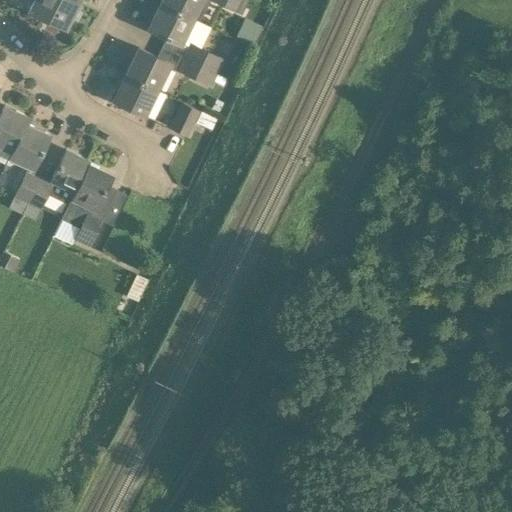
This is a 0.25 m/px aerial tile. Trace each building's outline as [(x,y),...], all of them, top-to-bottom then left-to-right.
[(64,29),(77,3),(70,0),(33,0),(28,11),(64,29)] [(194,19),(203,0),(161,0),(160,3),(194,19)] [(244,0),(209,0),(239,15),(246,1),(244,0)] [(182,45),(194,19),(160,3),(148,29),(182,45)] [(254,45),(263,28),(247,18),(237,36),(254,45)] [(189,42),(182,56),(217,73),(224,58),(189,42)] [(156,88),(168,63),(138,48),(126,74),(156,88)] [(211,87),(217,73),(182,56),(175,70),(211,87)] [(143,116),(156,88),(126,74),(113,100),(143,116)] [(186,134),(198,110),(182,102),(171,127),(186,134)] [(7,159),(27,117),(4,106),(0,113),(0,147),(9,152),(7,158),(7,159)] [(31,170),(48,134),(25,123),(27,117),(7,159),(31,170)] [(67,204),(69,199),(88,159),(64,148),(48,181),(38,177),(20,215),(35,221),(40,209),(47,195),(67,204)] [(94,212),(113,174),(88,162),(89,159),(88,159),(69,199),(94,212)] [(20,215),(38,177),(26,171),(12,197),(7,209),(20,215)] [(88,247),(103,217),(87,209),(72,239),(88,247)] [(135,300),(144,279),(137,276),(128,297),(135,300)]
